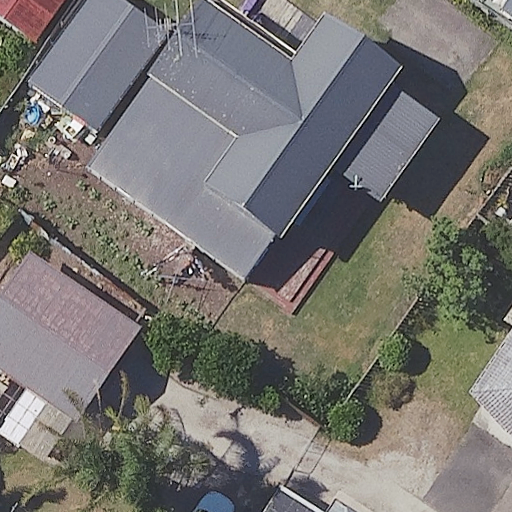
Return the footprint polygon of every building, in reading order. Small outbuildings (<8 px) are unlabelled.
[(59,0),(0,0),(0,20),(28,41),(59,0)] [(106,0),(90,0),(26,84),(102,142),(75,179),(242,300),(331,179),(373,209),(433,128),(315,42),(287,81),(195,14),(170,49),(106,0)] [(511,0),(483,0),(480,7),(511,26),(511,0)] [(134,331),(20,262),(0,294),(0,442),(48,472),(134,331)] [(511,329),(446,433),(511,474),(511,329)]
